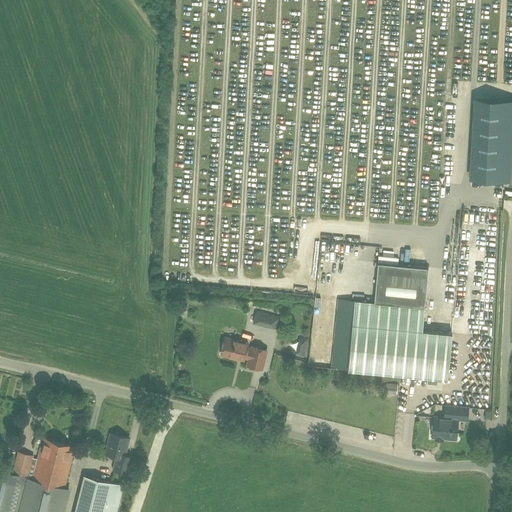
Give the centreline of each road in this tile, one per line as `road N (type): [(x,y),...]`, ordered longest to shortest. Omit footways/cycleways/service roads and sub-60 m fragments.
road 1 (unclassified): [(498,466),(409,465),(0,362)]
road 2 (unclassified): [(498,466),(511,242)]
